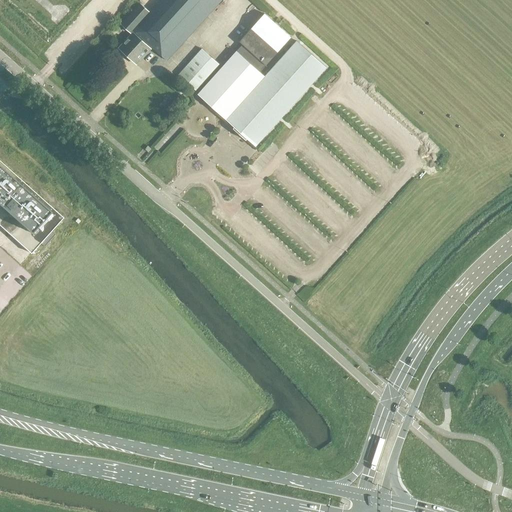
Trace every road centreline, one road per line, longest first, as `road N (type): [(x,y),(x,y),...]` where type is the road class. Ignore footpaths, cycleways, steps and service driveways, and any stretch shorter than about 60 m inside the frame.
road 1 (unclassified): [(0,53),(389,404)]
road 2 (secondary): [(331,488),(0,414)]
road 3 (secondary): [(0,451),(293,511)]
road 4 (secondary): [(511,242),(443,310),(389,404)]
road 5 (secondary): [(407,421),(441,351),(511,265)]
road 6 (unclassified): [(511,496),(463,470),(407,421)]
